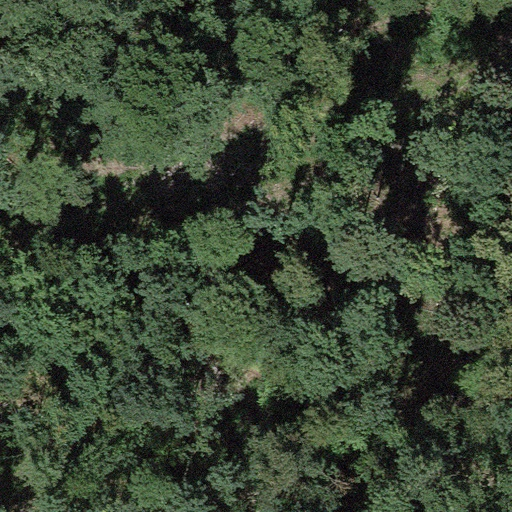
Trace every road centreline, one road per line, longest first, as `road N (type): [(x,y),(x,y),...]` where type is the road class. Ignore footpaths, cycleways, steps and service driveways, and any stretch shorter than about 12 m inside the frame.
road 1 (track): [(124,0),(0,40)]
road 2 (track): [(511,77),(413,0)]
